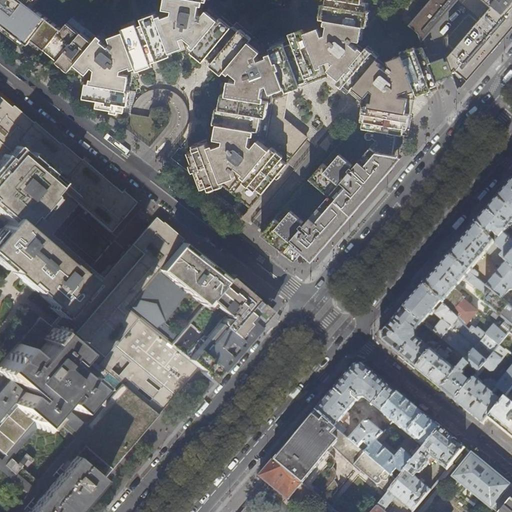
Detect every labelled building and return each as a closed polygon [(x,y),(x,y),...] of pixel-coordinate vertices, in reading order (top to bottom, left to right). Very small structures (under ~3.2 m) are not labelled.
[(61,29),(31,4),(34,0),(0,0),(0,22),(28,44),(32,39),(45,49),(47,46),(61,29)] [(78,36),(65,25),(61,29),(47,46),(60,57),(59,59),(71,69),(77,62),(88,72),(92,67),(95,70),(92,84),(89,83),(87,98),(100,101),(99,108),(120,112),(122,105),(124,105),(127,90),(124,89),(126,74),(121,73),(122,70),(135,65),(136,68),(151,63),(150,60),(171,51),(170,48),(184,43),(182,38),(185,37),(196,46),(194,48),(206,58),(210,54),(215,59),(214,61),(232,76),(233,80),(236,80),(231,94),(227,94),(224,109),(221,108),(218,123),(221,124),(219,139),(224,140),(223,143),(210,148),(208,143),(193,149),(195,153),(188,156),(199,186),(206,184),(208,188),(222,183),(251,207),(306,140),(281,119),(286,88),(300,83),(299,80),(302,79),(306,77),(305,74),(319,69),(318,65),(331,59),(334,62),(330,66),(342,76),(339,80),(350,90),(355,84),(367,94),(370,90),(373,92),(372,99),(371,107),(367,106),(364,121),(366,121),(365,128),(371,129),(396,134),(399,135),(400,127),(404,128),(407,113),(402,112),(404,105),(405,97),(399,96),(400,93),(414,88),(415,93),(428,88),(430,87),(429,84),(430,84),(436,82),(429,64),(424,49),(417,52),(416,49),(401,54),(402,58),(389,63),(390,66),(387,70),(375,60),(377,59),(365,49),(362,52),(351,42),(354,39),(357,40),(360,25),(364,25),(366,10),(363,10),(364,2),(359,1),(359,0),(329,0),(329,4),(326,3),(323,19),(329,19),(326,34),(322,35),(321,30),(306,35),(305,31),(291,36),(294,45),(290,46),(287,47),(286,45),(271,50),(273,54),(259,59),(258,55),(260,52),(248,43),(251,39),(239,30),(238,32),(232,27),(231,28),(219,19),(217,21),(205,12),(203,14),(199,14),(201,0),(168,0),(167,9),(173,10),(172,13),(159,18),(158,15),(143,21),(145,27),(138,29),(137,26),(123,32),(124,35),(110,40),(111,43),(108,47),(97,37),(91,44),(79,34),(78,36)] [(511,0),(430,0),(413,21),(409,26),(418,34),(425,40),(429,35),(457,2),(479,21),(447,57),(448,61),(453,73),(457,71),(467,79),(485,59),(486,59),(491,53),(511,30),(511,28),(511,0)] [(342,76),(330,66),(334,62),(331,59),(318,65),(319,69),(305,74),(306,77),(302,79),(299,80),(300,83),(286,88),(281,119),(306,140),(308,138),(284,117),(289,91),(305,85),(329,76),(360,101),(356,127),(365,128),(366,121),(364,121),(367,106),(371,107),(372,99),(373,92),(370,90),(367,94),(355,84),(350,90),(339,80),(342,76)] [(453,73),(448,61),(444,62),(443,59),(438,61),(429,64),(436,82),(440,80),(441,81),(445,79),(454,76),(453,73)] [(0,166),(1,167),(65,219),(78,203),(110,231),(137,201),(130,194),(123,189),(121,191),(103,175),(82,157),(81,158),(71,150),(61,142),(60,143),(34,120),(33,122),(28,117),(13,104),(11,106),(4,101),(0,97),(0,166)] [(394,147),(396,134),(371,129),(371,132),(369,132),(368,132),(367,133),(366,134),(366,136),(366,137),(366,138),(367,139),(368,140),(371,140),(377,133),(394,147)] [(295,260),(296,259),(314,257),(320,250),(307,240),(309,237),(297,226),(309,211),(328,228),(328,231),(326,233),(331,238),(351,214),(387,173),(402,156),(396,152),(397,150),(396,150),(394,147),(377,133),(371,140),(369,142),(366,145),(364,144),(353,157),(339,145),(306,182),(320,195),(305,213),(290,201),(268,226),(278,235),(272,241),(271,242),(275,245),(291,258),(295,260)] [(1,167),(0,166),(0,208),(11,218),(0,230),(0,259),(11,269),(40,293),(39,295),(61,313),(50,325),(78,349),(121,383),(158,414),(167,404),(174,396),(199,367),(170,344),(125,308),(180,241),(184,237),(174,229),(164,220),(163,221),(160,218),(157,216),(103,278),(52,234),(65,219),(1,167)] [(511,179),(511,180),(504,189),(496,198),(507,206),(507,205),(511,209),(511,179)] [(511,240),(504,234),(511,223),(511,209),(507,205),(507,206),(496,198),(485,211),(475,223),(505,253),(502,257),(511,267),(511,240)] [(326,233),(328,231),(328,228),(309,211),(297,226),(309,237),(307,240),(320,250),(325,244),(331,238),(326,233)] [(473,268),(488,251),(496,257),(493,261),(501,268),(486,286),(511,309),(511,267),(502,257),(505,253),(475,223),(462,239),(448,254),(477,279),(479,277),(478,272),(475,270),(473,268)] [(278,235),(268,226),(267,227),(262,234),(272,241),(278,235)] [(164,322),(187,292),(200,302),(200,303),(203,305),(227,277),(203,259),(180,241),(125,308),(170,344),(179,334),(164,322)] [(455,289),(464,278),(486,297),(485,303),(506,322),(499,330),(494,326),(486,335),(499,346),(500,344),(511,328),(511,309),(486,286),(477,279),(448,254),(435,269),(423,284),(466,326),(478,312),(463,300),(465,298),(455,289)] [(268,311),(267,303),(267,302),(241,282),(230,274),(227,277),(203,305),(204,306),(179,334),(170,344),(199,367),(211,377),(218,369),(237,347),(262,318),(268,311)] [(466,326),(423,284),(413,296),(403,307),(427,327),(431,323),(427,319),(431,315),(432,316),(434,314),(432,313),(433,312),(443,320),(433,332),(435,333),(442,339),(449,345),(466,359),(486,335),(478,328),(477,330),(472,327),(470,330),(466,326)] [(415,337),(415,332),(420,326),(427,332),(429,332),(431,330),(427,327),(403,307),(388,325),(381,334),(381,341),(397,353),(416,369),(432,350),(434,347),(437,344),(433,342),(428,343),(426,346),(415,337)] [(0,511),(74,511),(118,460),(133,444),(134,442),(150,424),(158,414),(121,383),(88,421),(72,407),(81,395),(85,398),(85,391),(94,380),(82,370),(79,374),(59,358),(62,354),(69,359),(78,349),(50,326),(39,317),(0,363),(0,511)] [(511,328),(500,344),(508,352),(511,354),(511,328)] [(442,339),(435,333),(432,336),(439,342),(442,339)] [(483,365),(499,346),(486,335),(466,359),(457,371),(441,390),(448,395),(454,401),(469,382),(460,375),(468,365),(477,373),(483,365)] [(449,345),(442,339),(439,342),(437,344),(434,347),(437,349),(441,344),(446,349),(449,345)] [(493,371),(508,352),(500,344),(499,346),(483,365),(490,371),(493,371)] [(457,371),(445,361),(449,357),(442,351),(440,351),(437,354),(432,350),(416,369),(428,379),(441,390),(457,371)] [(380,378),(362,364),(355,365),(346,374),(325,399),(316,410),(343,433),(346,429),(340,423),(339,421),(341,419),(342,420),(344,420),(348,415),(348,413),(347,412),(359,398),(364,397),(425,447),(440,428),(424,415),(380,378)] [(505,396),(511,387),(511,367),(498,385),(492,380),(484,381),(480,385),(472,378),(469,382),(454,401),(468,412),(483,424),(488,417),(501,402),(493,396),(495,394),(496,395),(497,395),(500,391),(505,396)] [(511,403),(505,397),(501,402),(488,417),(488,418),(505,432),(511,437),(511,403)] [(398,480),(350,439),(343,433),(316,410),(305,423),(307,425),(303,430),(300,428),(295,434),(274,460),(312,492),(315,489),(330,501),(337,492),(337,489),(337,486),(336,484),(335,482),(334,481),(335,479),(336,477),(336,475),(336,472),(335,470),(334,467),(333,466),(333,465),(334,463),(334,462),(333,459),(332,458),(328,454),(333,448),(387,494),(398,480)] [(376,441),(383,433),(369,421),(365,421),(350,439),(398,480),(414,460),(402,449),(395,457),(376,441)] [(414,511),(431,490),(415,476),(418,473),(421,473),(429,462),(429,461),(428,460),(431,457),(447,470),(465,448),(453,438),(440,428),(425,447),(419,454),(416,459),(414,460),(398,480),(387,494),(371,511),(383,511),(396,497),(414,511)] [(501,511),(505,507),(511,498),(511,486),(479,459),(472,454),(453,476),(491,508),(487,511),(501,511)] [(312,492),(274,460),(260,476),(267,482),(288,499),(289,499),(299,508),(307,498),(316,506),(321,499),(312,492)]
